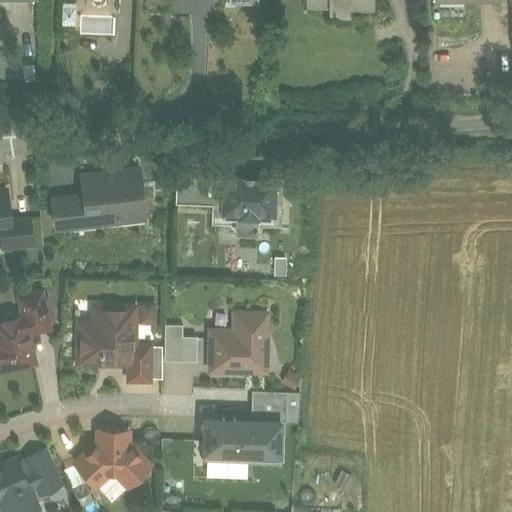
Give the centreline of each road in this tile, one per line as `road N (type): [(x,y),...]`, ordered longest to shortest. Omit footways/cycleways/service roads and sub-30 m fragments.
road 1 (residential): [(5,143),(511,105)]
road 2 (residential): [(0,425),(56,408),(137,401)]
